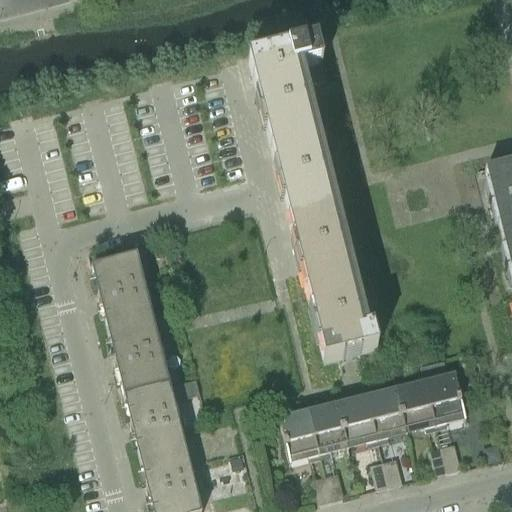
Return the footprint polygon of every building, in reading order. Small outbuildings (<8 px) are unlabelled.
[(366,336),(308,104),(304,89),(325,84),(315,47),(247,64),(323,368),(376,354),(371,335),(366,336)] [(511,166),(484,173),(485,176),(500,238),(511,235),(511,166)] [(511,235),(500,238),(511,285),(511,235)] [(135,261),(90,272),(106,337),(151,326),(135,261)] [(151,326),(106,337),(122,401),(167,390),(151,326)] [(422,385),(423,388),(423,387),(434,431),(445,428),(444,422),(461,418),(463,425),(464,425),(454,383),(452,383),(452,386),(448,387),(447,383),(447,381),(424,387),(423,385),(422,385)] [(179,429),(203,427),(198,383),(175,386),(179,429)] [(423,388),(401,393),(400,393),(400,395),(401,398),(397,399),(396,397),(395,397),(404,432),(403,433),(405,439),(406,438),(404,432),(422,428),(423,434),(434,431),(423,387),(423,388)] [(167,390),(122,401),(138,465),(184,454),(167,390)] [(389,396),(366,402),(365,402),(376,446),(387,443),(386,437),(403,433),(404,432),(395,397),(393,397),(394,400),(390,401),(389,398),(389,397),(389,396)] [(364,402),(343,408),(341,408),(342,409),(343,413),(339,414),(338,411),(337,412),(346,447),(364,443),(365,448),(376,446),(365,402),(366,402),(365,399),(364,400),(364,402)] [(305,414),(306,417),(307,416),(318,460),(329,457),(327,452),(345,447),(346,453),(348,453),(346,447),(337,412),(335,412),(336,414),(331,415),(331,412),(331,411),(307,416),(307,414),(305,414)] [(306,417),(285,422),(283,423),(283,424),(284,424),(285,427),(280,428),(280,426),(278,427),(288,469),(290,468),(288,462),(306,457),(307,463),(318,460),(307,416),(306,417)] [(453,450),(440,453),(446,479),(459,475),(453,450)] [(446,479),(440,453),(427,456),(433,482),(446,479)] [(198,511),(184,454),(138,465),(150,511),(198,511)] [(395,464),(382,468),(388,493),(401,490),(395,464)] [(369,471),(375,497),(388,493),(382,468),(369,471)] [(336,479),(323,482),(330,508),(343,505),(336,479)] [(310,486),(317,511),(330,508),(323,482),(310,486)]
